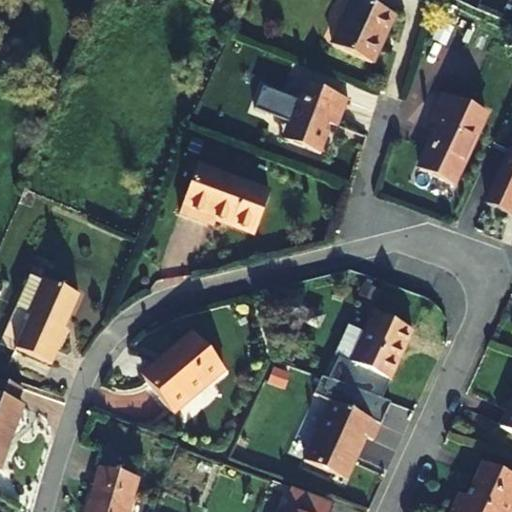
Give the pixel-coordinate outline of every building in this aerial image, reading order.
[(368,64),(387,14),(350,0),(346,0),(328,49),(368,64)] [(295,99),(281,140),(321,155),(329,132),(326,131),(329,123),(332,125),(342,96),(302,82),(299,91),(302,92),(299,101),(295,99)] [(450,188),(484,115),(444,96),(430,123),(440,127),(418,173),(450,188)] [(511,153),(506,151),(483,202),(505,212),(511,196),(511,153)] [(271,195),(198,170),(182,216),(216,228),(218,221),(257,234),(271,195)] [(32,318),(17,351),(53,367),(68,332),(66,331),(80,298),(44,283),(43,284),(31,279),(17,311),(29,317),(32,318)] [(357,333),(346,365),(387,379),(406,326),(364,312),(357,333)] [(330,359),(346,365),(357,333),(340,328),(330,359)] [(147,377),(175,411),(227,368),(196,331),(168,354),(171,358),(147,377)] [(0,464),(22,407),(18,406),(23,391),(0,382),(0,464)] [(177,415),(183,422),(216,394),(210,387),(177,415)] [(511,434),(511,398),(499,429),(511,434)] [(381,422),(329,399),(303,459),(343,477),(355,450),(359,451),(366,434),(373,438),(381,422)] [(511,511),(511,474),(481,461),(466,495),(458,491),(447,511),(511,511)] [(127,511),(137,481),(101,470),(88,511),(127,511)]
